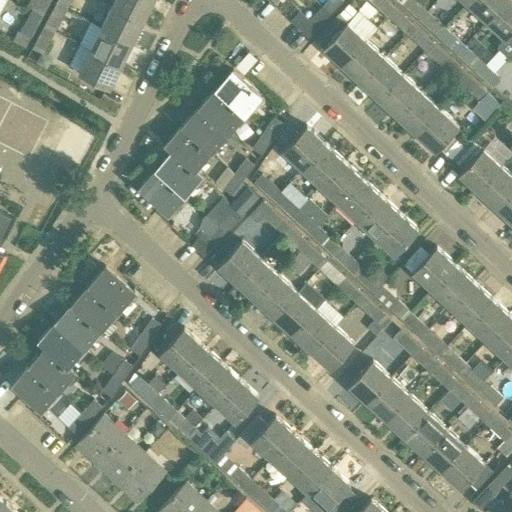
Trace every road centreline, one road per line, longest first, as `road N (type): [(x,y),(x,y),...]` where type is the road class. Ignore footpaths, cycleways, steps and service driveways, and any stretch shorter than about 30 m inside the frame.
road 1 (residential): [(439,511),(89,193)]
road 2 (residential): [(511,266),(225,0)]
road 3 (residential): [(89,193),(201,0)]
road 4 (residential): [(0,321),(89,193)]
road 5 (residential): [(0,427),(89,511)]
